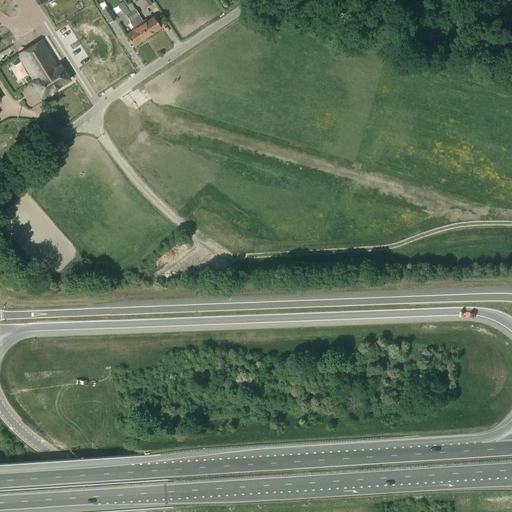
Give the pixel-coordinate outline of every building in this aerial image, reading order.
[(140,0),(146,8),(151,5),(152,5),(148,0),(140,0)] [(115,19),(111,12),(107,7),(101,11),(109,23),(115,19)] [(134,9),(130,12),(146,37),(160,28),(153,17),(147,21),(146,20),(143,22),(134,9)] [(130,12),(125,15),(129,22),(129,23),(133,29),(131,30),(132,31),(125,35),(132,46),(146,37),(130,12)] [(32,83),(41,97),(68,80),(60,66),(58,67),(41,40),(17,55),(34,82),(32,83)] [(152,504),(151,496),(138,497),(138,505),(152,504)]
